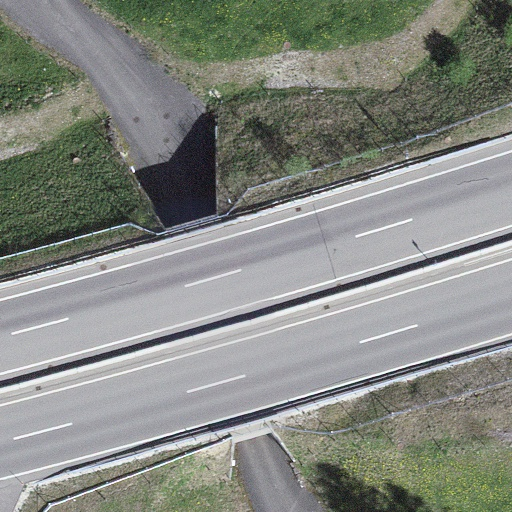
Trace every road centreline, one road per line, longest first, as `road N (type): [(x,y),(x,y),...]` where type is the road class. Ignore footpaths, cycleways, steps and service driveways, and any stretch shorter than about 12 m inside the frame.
road 1 (track): [(297,511),(255,437),(193,212),(146,115),(28,0)]
road 2 (motorway): [(0,440),(511,293)]
road 3 (motorway): [(511,189),(0,334)]
